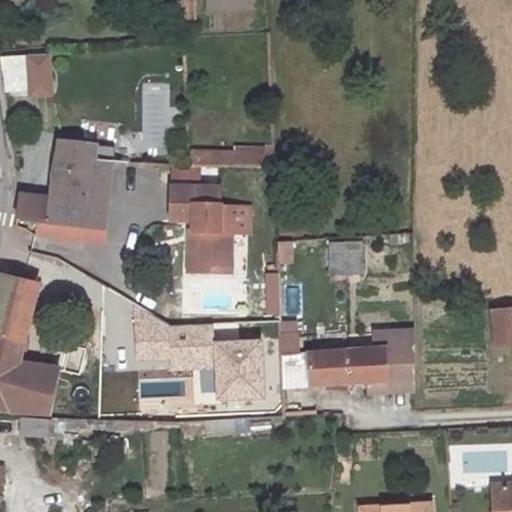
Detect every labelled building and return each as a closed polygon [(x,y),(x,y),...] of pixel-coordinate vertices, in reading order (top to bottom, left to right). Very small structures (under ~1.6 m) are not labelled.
[(44,55),(19,57),(22,92),(22,98),(47,96),(44,55)] [(0,93),(22,92),(19,57),(0,58),(0,93)] [(58,141),(78,143),(78,136),(58,133),(58,141)] [(113,146),(78,143),(58,141),(54,141),(48,197),(18,194),(16,218),(37,220),(105,227),(111,162),(117,162),(118,155),(112,154),(113,146)] [(229,177),(229,162),(180,160),(180,174),(229,177)] [(268,163),(229,162),(229,177),(269,179),(268,163)] [(183,237),(182,257),(192,258),(192,280),(224,280),(225,238),(215,238),(215,195),(165,194),(164,226),(195,225),(195,237),(183,237)] [(105,227),(37,220),(35,235),(104,244),(105,227)] [(27,261),(34,226),(11,221),(4,256),(27,261)] [(275,242),(275,264),(292,264),(291,241),(275,242)] [(327,241),(327,274),(362,274),(362,241),(327,241)] [(192,258),(182,257),(182,280),(192,280),(192,258)] [(37,284),(2,276),(0,282),(0,408),(46,413),(54,371),(18,364),(37,284)] [(511,307),(489,309),(490,346),(511,344),(511,307)] [(206,336),(166,337),(132,316),(133,368),(167,367),(167,378),(187,378),(187,366),(207,366),(206,336)] [(408,339),(378,340),(379,354),(365,356),(295,361),(293,346),(277,346),(280,408),(359,401),(407,397),(408,339)] [(379,354),(378,340),(364,341),(365,356),(379,354)] [(254,355),(212,357),(215,410),(257,408),(254,355)] [(187,366),(187,378),(207,377),(207,366),(187,366)] [(407,409),(407,397),(359,401),(360,412),(407,409)] [(16,419),(14,438),(50,439),(51,421),(16,419)] [(511,511),(511,492),(494,493),(495,511),(511,511)]
